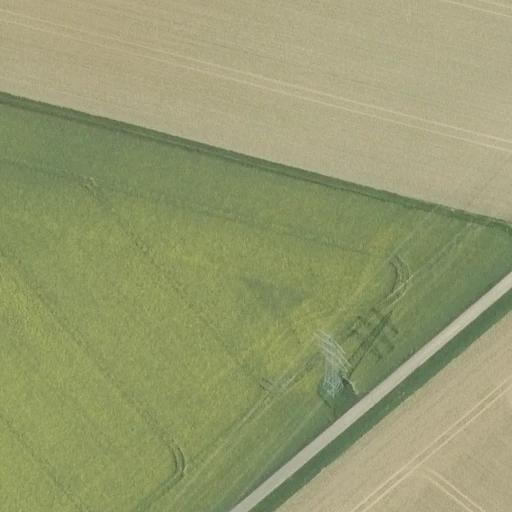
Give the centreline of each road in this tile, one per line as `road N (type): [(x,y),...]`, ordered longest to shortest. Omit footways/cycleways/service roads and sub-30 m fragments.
road 1 (track): [(0,102),(511,232)]
road 2 (track): [(240,511),(511,278)]
